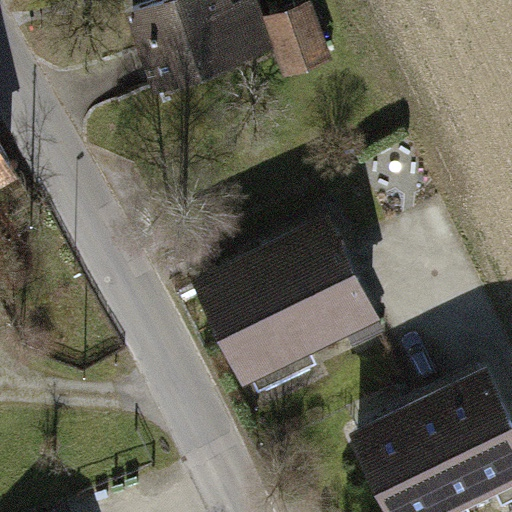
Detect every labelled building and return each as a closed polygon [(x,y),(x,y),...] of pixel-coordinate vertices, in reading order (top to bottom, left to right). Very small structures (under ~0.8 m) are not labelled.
[(161,82),(270,44),(254,1),(231,9),(228,0),(152,0),(134,6),(161,82)] [(308,0),(271,13),(290,67),(328,54),(308,0)] [(0,166),(12,160),(0,138),(0,166)] [(382,325),(329,215),(203,276),(246,367),(250,365),(260,387),(318,359),(308,337),(346,319),(355,338),(382,325)] [(511,494),(511,421),(486,368),(360,429),(400,511),(473,511),(463,491),(494,476),(505,498),(511,494)]
